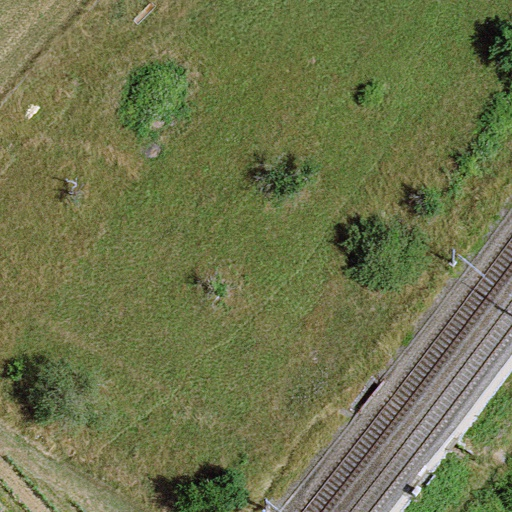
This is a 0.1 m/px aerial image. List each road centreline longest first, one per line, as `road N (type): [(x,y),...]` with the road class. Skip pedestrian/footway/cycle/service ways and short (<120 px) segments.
road 1 (motorway): [(0,470),(511,189)]
road 2 (motorway): [(184,0),(0,100)]
